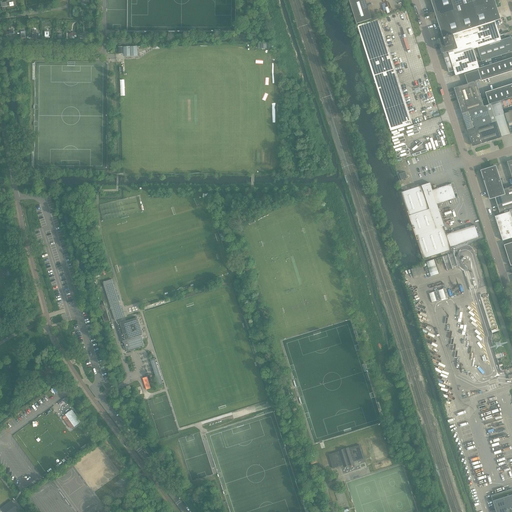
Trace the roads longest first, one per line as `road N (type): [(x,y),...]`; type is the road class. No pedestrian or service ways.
road 1 (unclassified): [(466,162),(415,0)]
road 2 (unclassified): [(184,511),(99,397),(97,382)]
road 3 (unclassified): [(511,303),(466,162)]
